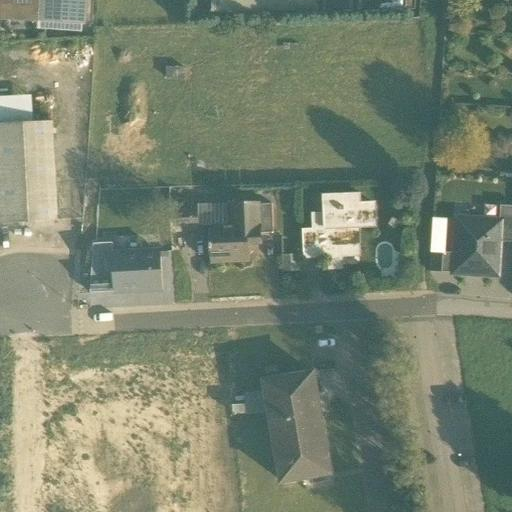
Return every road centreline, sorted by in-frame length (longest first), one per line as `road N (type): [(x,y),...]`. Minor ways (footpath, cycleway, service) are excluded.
road 1 (residential): [(87,324),(420,306),(511,312)]
road 2 (track): [(437,0),(420,306)]
